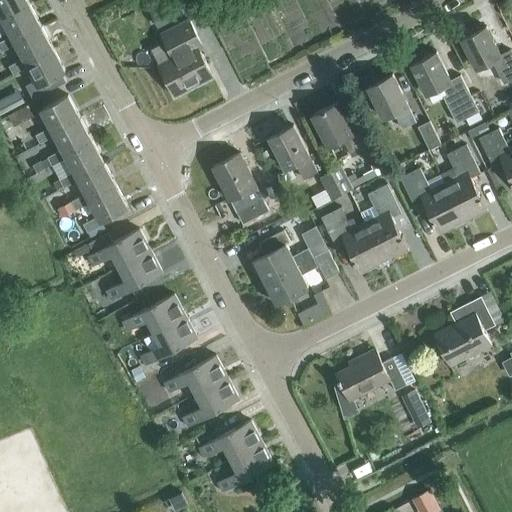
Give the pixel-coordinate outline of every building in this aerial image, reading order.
[(2,19),(30,4),(27,0),(0,0),(0,24),(3,23),(2,19)] [(167,19),(177,14),(170,0),(159,0),(158,1),(167,19)] [(14,42),(41,27),(30,4),(2,19),(3,23),(11,37),(0,42),(0,50),(1,53),(15,45),(14,42)] [(166,44),(152,51),(159,64),(175,96),(213,77),(197,45),(192,47),(188,39),(198,34),(190,19),(161,34),(166,44)] [(500,54),(486,26),(462,39),(477,69),(491,61),(502,84),(511,79),(511,53),(510,50),(500,54)] [(25,64),(53,49),(41,27),(14,42),(15,45),(23,60),(9,67),(13,75),(27,68),(25,64)] [(65,72),(53,49),(25,64),(27,68),(34,81),(25,85),(33,99),(66,82),(61,74),(65,72)] [(451,80),(437,52),(412,64),(427,94),(442,86),(447,96),(444,98),(457,123),(479,112),(460,75),(451,80)] [(416,120),(393,74),(368,87),(384,117),(395,112),(402,127),(416,120)] [(53,133),(80,118),(68,95),(43,108),(41,110),(42,112),(50,127),(35,135),(39,143),(54,135),(53,133)] [(7,96),(0,99),(0,115),(13,108),(7,96)] [(43,108),(39,101),(9,117),(14,127),(42,112),(41,110),(43,108)] [(351,130),(337,103),(313,115),(329,146),(343,139),(352,156),(372,146),(361,125),(351,130)] [(65,155),(92,140),(80,118),(53,133),(54,135),(62,149),(47,157),(51,165),(66,158),(65,155)] [(429,149),(441,144),(430,121),(419,126),(429,149)] [(294,125),(269,138),(285,167),(295,162),(304,178),(316,172),(308,155),(309,155),(294,125)] [(511,149),(511,150),(499,128),(480,138),(494,166),(503,162),(511,180),(511,149)] [(77,177),(104,162),(92,140),(65,155),(66,158),(73,171),(59,179),(63,187),(78,179),(77,177)] [(438,174),(443,184),(463,223),(486,211),(469,179),(479,174),(465,145),(446,154),(452,167),(438,174)] [(243,224),(270,210),(256,184),(240,152),(213,166),(243,224)] [(37,173),(45,169),(41,160),(33,165),(37,173)] [(88,200),(116,185),(104,162),(77,177),(78,179),(85,194),(71,202),(75,210),(90,202),(88,200)] [(380,164),(361,174),(365,181),(384,171),(380,164)] [(340,166),(330,171),(342,193),(352,188),(350,184),(349,184),(340,166)] [(463,223),(443,184),(430,191),(419,168),(399,178),(413,207),(423,202),(439,235),(463,223)] [(330,171),(320,177),(332,199),(342,193),(330,171)] [(366,223),(385,262),(409,250),(392,217),(401,213),(387,184),(368,194),(379,216),(366,223)] [(88,200),(90,202),(97,216),(82,224),(87,232),(104,224),(102,221),(128,207),(116,185),(88,200)] [(286,204),(290,214),(298,211),(293,201),(286,204)] [(385,262),(366,223),(352,229),(341,207),(322,217),(336,246),(345,241),(362,273),(385,262)] [(119,268),(151,250),(140,228),(113,243),(108,233),(89,243),(94,253),(87,256),(92,266),(112,255),(119,268)] [(265,282),(313,258),(308,248),(293,256),(287,244),(290,242),(284,230),(259,243),(265,255),(254,260),(265,282)] [(151,250),(119,268),(125,280),(105,290),(111,300),(163,272),(151,250)] [(325,279),(339,272),(328,250),(314,257),(325,279)] [(313,258),(265,282),(276,303),(308,287),(301,275),(318,266),(313,258)] [(322,301),(302,311),(308,323),(337,310),(327,288),(318,292),(322,301)] [(154,332),(186,315),(174,293),(122,321),(127,330),(147,320),(154,332)] [(449,365),(491,344),(484,329),(495,323),(481,296),(450,312),(455,322),(433,333),(449,365)] [(186,315),(154,332),(160,345),(140,356),(145,365),(198,337),(186,315)] [(393,357),(383,362),(377,349),(361,357),(362,360),(337,373),(340,382),(333,385),(343,415),(357,408),(352,398),(389,379),(395,391),(407,385),(393,357)] [(197,393),(228,377),(216,355),(165,382),(170,392),(190,381),(197,393)] [(228,377),(197,393),(204,406),(184,417),(189,426),(240,399),(228,377)] [(420,425),(433,420),(421,386),(408,391),(420,425)] [(232,458),(263,442),(251,420),(200,447),(205,457),(226,446),(232,458)] [(263,442),(232,458),(239,470),(218,481),(224,491),(275,464),(263,442)] [(436,486),(417,494),(425,511),(436,511),(446,508),(436,486)]
